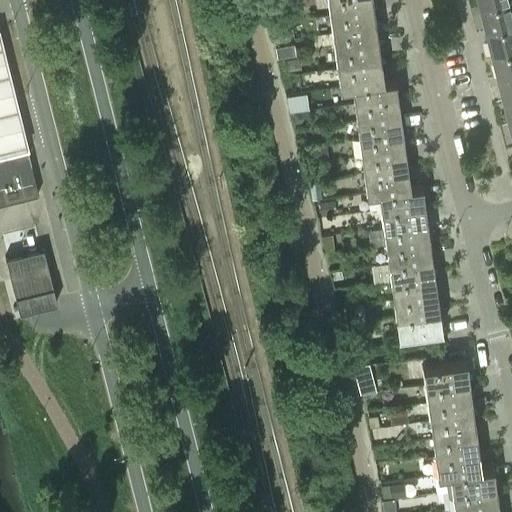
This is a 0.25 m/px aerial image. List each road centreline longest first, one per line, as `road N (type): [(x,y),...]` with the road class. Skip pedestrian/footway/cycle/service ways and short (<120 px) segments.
road 1 (secondary): [(205,511),(75,0)]
road 2 (secondary): [(14,0),(143,511)]
road 3 (residential): [(470,218),(414,0)]
road 4 (residential): [(511,393),(470,218)]
